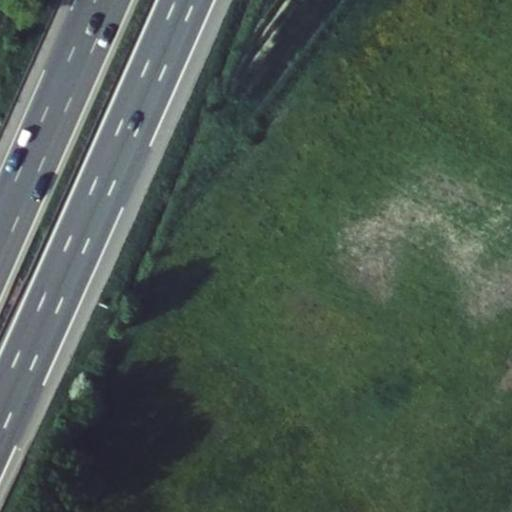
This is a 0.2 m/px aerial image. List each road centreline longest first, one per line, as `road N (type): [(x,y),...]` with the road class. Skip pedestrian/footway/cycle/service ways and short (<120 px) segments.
road 1 (motorway): [(0,415),(184,0)]
road 2 (motorway): [(104,0),(0,238)]
